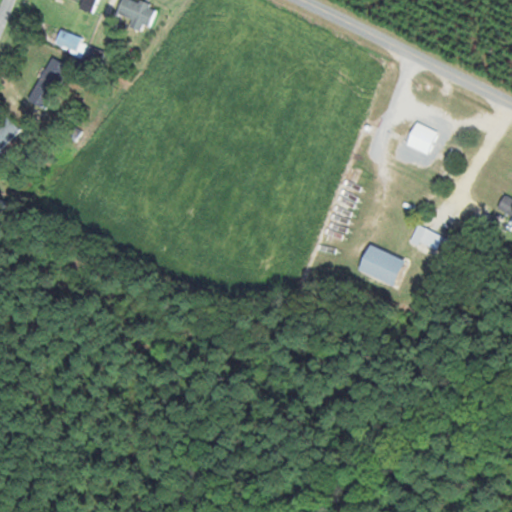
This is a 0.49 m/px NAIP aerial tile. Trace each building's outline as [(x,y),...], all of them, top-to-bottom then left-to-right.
[(156,28),(159,4),(122,1),(120,24),(156,28)] [(31,101),(50,110),(71,67),(52,58),(31,101)] [(0,126),(0,153),(23,130),(10,117),(0,126)] [(404,154),(421,161),(423,155),(406,148),(404,154)] [(511,224),(511,197),(507,195),(499,209),(511,215),(511,220),(510,224),(511,224)] [(439,254),(448,239),(421,225),(413,240),(439,254)]
